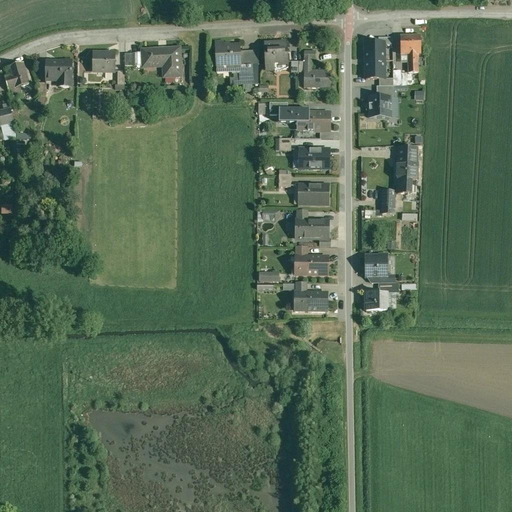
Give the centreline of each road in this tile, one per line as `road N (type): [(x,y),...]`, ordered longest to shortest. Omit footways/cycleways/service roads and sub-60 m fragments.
road 1 (residential): [(348,22),(352,511)]
road 2 (residential): [(348,22),(62,39),(0,62)]
road 3 (residential): [(511,16),(348,22)]
